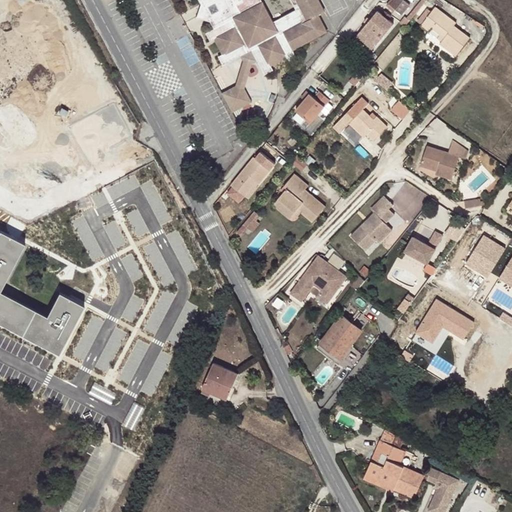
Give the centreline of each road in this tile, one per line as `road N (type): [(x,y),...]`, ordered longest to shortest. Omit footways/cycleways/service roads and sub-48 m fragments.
road 1 (tertiary): [(353,511),(90,0)]
road 2 (unknown): [(126,425),(154,339),(140,276),(174,219),(149,164)]
